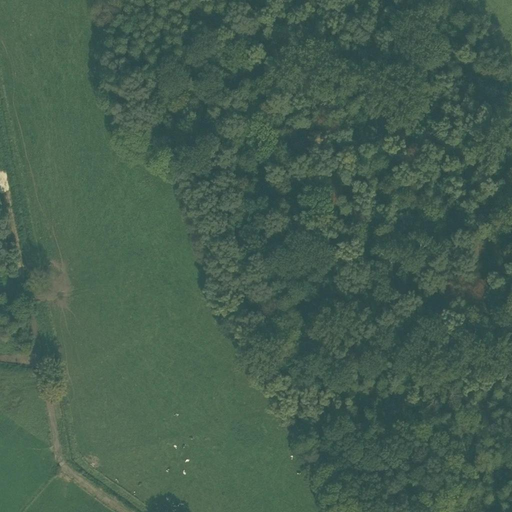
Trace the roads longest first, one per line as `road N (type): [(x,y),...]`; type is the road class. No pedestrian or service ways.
road 1 (track): [(64,465),(85,448),(39,234)]
road 2 (track): [(126,511),(64,465),(43,369),(0,361)]
